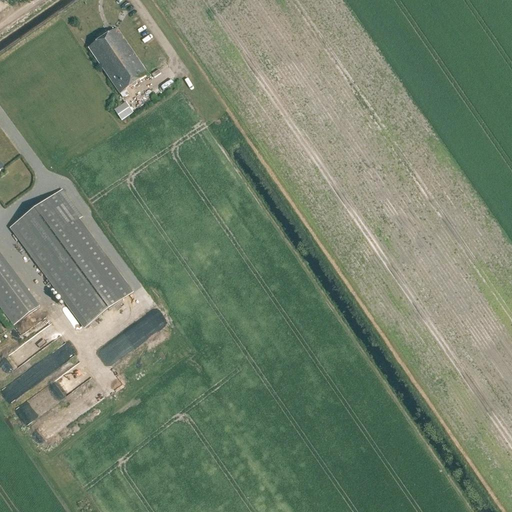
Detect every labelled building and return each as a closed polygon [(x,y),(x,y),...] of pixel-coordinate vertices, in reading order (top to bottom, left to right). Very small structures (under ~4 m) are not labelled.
[(117,30),(89,49),(120,95),(148,76),(117,30)] [(115,111),(122,121),(134,113),(127,103),(115,111)] [(11,229),(85,329),(132,294),(78,221),(82,218),(62,192),(11,229)] [(0,308),(14,327),(39,308),(0,254),(0,308)] [(59,334),(32,351),(36,358),(63,342),(59,334)] [(23,419),(52,405),(46,393),(17,407),(23,419)] [(33,429),(40,440),(55,431),(49,419),(33,429)]
